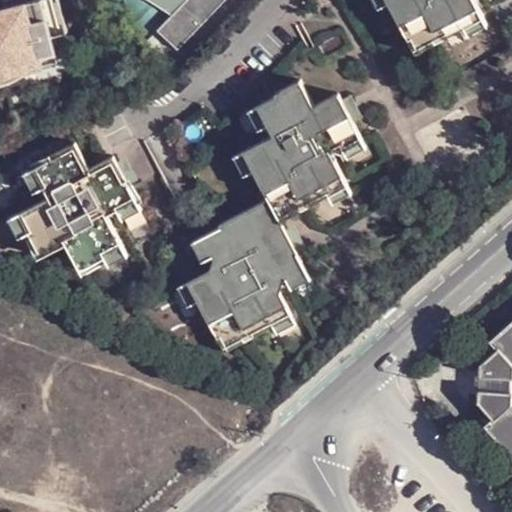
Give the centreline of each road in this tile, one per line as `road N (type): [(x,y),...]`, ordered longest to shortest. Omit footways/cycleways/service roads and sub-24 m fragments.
road 1 (residential): [(368,374),(511,243)]
road 2 (residential): [(368,374),(483,511)]
